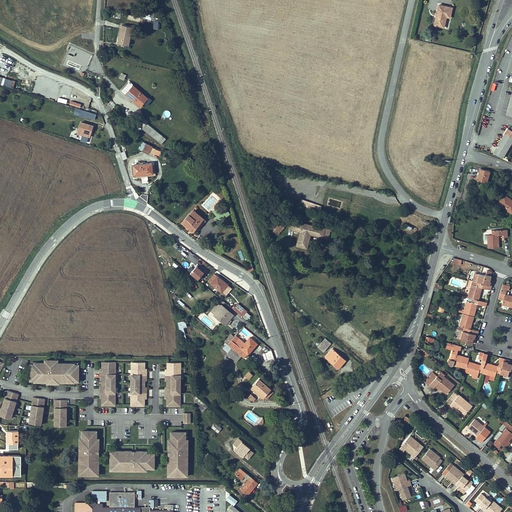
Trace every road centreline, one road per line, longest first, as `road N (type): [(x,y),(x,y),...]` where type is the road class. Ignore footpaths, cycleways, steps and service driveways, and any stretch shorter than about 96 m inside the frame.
road 1 (tertiary): [(299,404),(255,285),(132,204)]
road 2 (unclassified): [(444,216),(403,196),(378,141),(411,0)]
road 3 (tertiary): [(132,204),(103,203),(62,228),(0,324)]
road 4 (primary): [(305,505),(390,371)]
road 5 (primary): [(390,371),(307,480)]
road 6 (residential): [(511,484),(411,391)]
road 7 (residential): [(411,391),(386,421),(375,473),(381,511)]
road 8 (primary): [(437,246),(397,362)]
